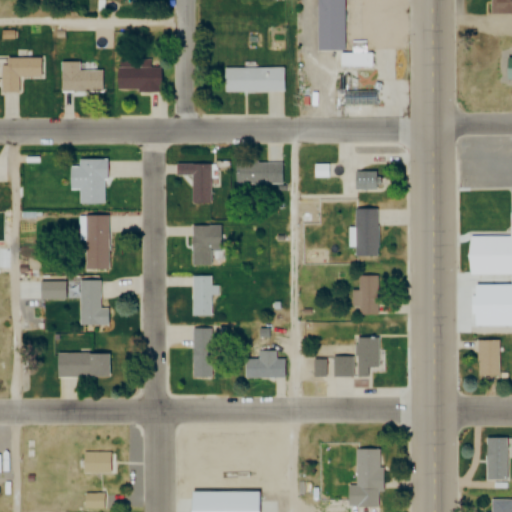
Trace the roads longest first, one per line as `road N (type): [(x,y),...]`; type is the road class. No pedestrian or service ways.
road 1 (primary): [(433,0),(435,511)]
road 2 (residential): [(435,410),(0,410)]
road 3 (residential): [(433,125),(0,133)]
road 4 (residential): [(155,132),(160,511)]
road 5 (residential): [(189,0),(187,131)]
